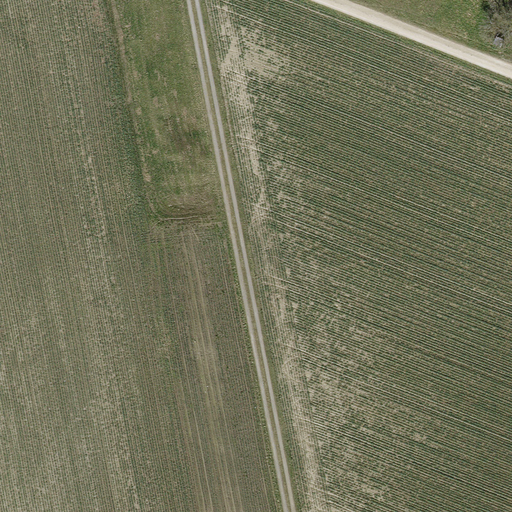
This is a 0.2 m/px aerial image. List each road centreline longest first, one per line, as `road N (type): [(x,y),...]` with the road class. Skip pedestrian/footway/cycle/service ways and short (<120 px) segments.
road 1 (track): [(293,511),(196,0)]
road 2 (track): [(511,72),(323,0)]
